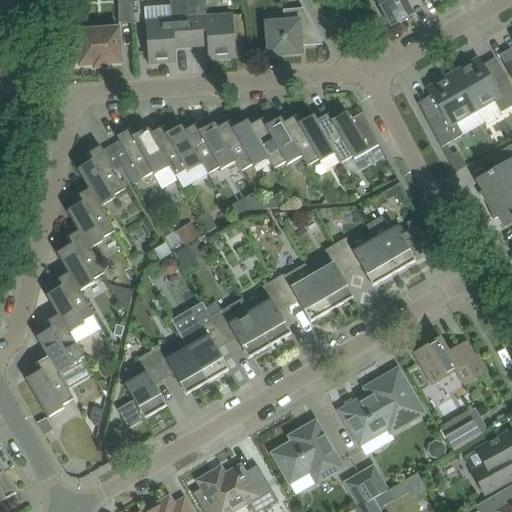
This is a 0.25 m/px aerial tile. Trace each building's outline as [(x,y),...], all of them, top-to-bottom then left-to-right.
[(118,0),(119,24),(134,24),(133,0),(118,0)] [(156,8),(144,8),(145,22),(148,66),(167,64),(176,64),(176,60),(175,49),(191,48),(187,0),(169,0),(170,6),(156,8)] [(205,0),(187,0),(191,48),(207,47),(208,58),(208,61),(217,61),(236,59),(233,15),(207,17),(205,0)] [(374,0),(390,27),(397,23),(400,24),(408,20),(409,16),(412,14),(404,0),(374,0)] [(266,24),(269,57),(301,54),(301,47),(321,45),(322,47),(323,46),(302,8),(301,8),(302,9),(283,11),(284,23),(266,24)] [(79,67),(93,66),(93,70),(108,69),(107,65),(122,64),(119,28),(76,31),(77,41),(74,41),(75,58),(78,58),(79,67)] [(479,59),(453,74),(475,112),(494,101),(501,114),(511,107),(511,88),(505,77),(493,84),(479,59)] [(426,89),(441,114),(427,122),(441,148),(463,136),(456,123),(475,112),(453,74),(426,89)] [(314,116),(313,116),(341,165),(352,158),(353,161),(369,151),(379,145),(363,113),(351,120),(347,113),(338,119),(333,122),(329,115),(317,121),(314,116)] [(284,124),(281,119),(280,119),(308,167),(319,161),(320,163),(335,155),(341,165),(313,116),(300,124),(296,117),(284,124)] [(247,122),(275,170),(285,164),(287,166),(302,157),(308,167),(280,119),(266,127),(262,120),(251,127),(247,121),(247,122)] [(214,124),(242,172),(252,166),(254,169),(268,160),(274,170),(275,170),(247,122),(233,130),(229,123),(218,129),(214,124)] [(220,171),(235,163),(241,173),(242,172),(214,124),(200,132),(196,125),(184,132),(181,127),(209,175),(219,169),(220,171)] [(209,175),(181,127),(167,135),(163,128),(151,135),(148,129),(147,130),(175,178),(186,172),(187,174),(202,165),(208,175),(209,175)] [(130,131),(117,138),(119,142),(131,162),(142,181),(153,174),(154,176),(161,189),(177,180),(175,178),(147,130),(139,135),(134,137),(130,131)] [(479,194),(488,206),(511,192),(511,145),(493,157),(500,168),(477,181),(483,191),(479,194)] [(87,155),(91,162),(78,170),(114,233),(115,232),(100,208),(115,199),(114,197),(125,190),(100,148),(87,155)] [(104,239),(114,233),(78,170),(77,171),(89,191),(77,197),(81,204),(67,212),(104,275),(105,275),(90,250),(105,241),(104,239)] [(184,203),(184,191),(162,191),(162,204),(184,203)] [(511,192),(488,206),(494,220),(499,218),(505,228),(511,223),(511,192)] [(57,254),(94,317),(80,292),(95,283),(93,281),(104,275),(67,212),(67,213),(78,233),(67,239),(71,246),(57,254)] [(391,232),(382,217),(366,227),(375,241),(375,242),(394,275),(415,262),(396,229),(391,232)] [(406,224),(418,246),(429,240),(417,218),(406,224)] [(373,287),(394,275),(375,242),(354,254),(346,239),(335,245),(348,267),(358,261),(373,287)] [(338,273),(348,267),(335,245),(324,251),(333,266),(312,278),(332,311),(353,299),(338,273)] [(93,317),(94,317),(57,254),(57,255),(68,275),(56,281),(60,288),(47,296),(83,359),(84,359),(76,345),(101,330),(93,317)] [(295,298),(310,323),(332,311),(312,278),(305,265),(285,277),(284,275),(273,281),(286,303),(295,298)] [(271,302),(250,314),(270,347),(291,335),(276,309),(286,303),(273,281),(262,288),(271,302)] [(46,323),(50,330),(37,338),(73,401),(74,401),(59,376),(74,367),(73,365),(83,359),(47,296),(46,297),(58,317),(46,323)] [(270,347),(250,314),(242,300),(211,318),(223,339),(233,334),(248,360),(270,347)] [(172,321),(171,322),(188,350),(207,383),(229,371),(214,345),(223,339),(211,318),(207,311),(202,303),(201,304),(205,311),(195,317),(198,321),(178,332),(172,321)] [(116,326),(114,336),(122,338),(124,328),(116,326)] [(63,407),(73,401),(37,338),(36,339),(48,359),(36,365),(40,372),(26,381),(48,419),(64,409),(63,407)] [(416,354),(433,384),(457,370),(466,384),(486,372),(477,358),(474,360),(465,345),(449,355),(441,340),(416,354)] [(171,370),(186,396),(207,383),(188,350),(168,362),(159,347),(148,354),(161,376),(171,370)] [(151,381),(161,376),(148,354),(138,360),(146,375),(125,387),(134,402),(118,411),(128,428),(144,419),(144,420),(167,407),(151,381)] [(351,400),(344,404),(343,410),(339,412),(359,447),(388,430),(390,434),(424,415),(400,374),(386,382),(384,378),(364,390),(368,396),(356,403),(351,400)] [(46,419),(37,424),(44,436),(53,431),(46,419)] [(473,420),(446,436),(455,452),(482,436),(480,433),(473,420)] [(296,434),(299,439),(289,445),(285,444),(278,448),(278,451),(272,455),(289,485),(310,473),(317,484),(343,469),(316,422),(296,434)] [(485,496),(506,484),(511,480),(511,466),(511,431),(476,451),(485,467),(472,473),(485,496)] [(201,488),(192,493),(202,511),(224,511),(231,508),(233,511),(247,504),(251,511),(255,511),(263,508),(264,510),(278,502),(271,490),(257,467),(245,474),(240,467),(226,475),(222,467),(213,473),(197,482),(201,488)] [(359,476),(374,500),(387,492),(373,468),(359,476)] [(3,473),(0,475),(0,504),(16,495),(3,473)] [(359,476),(346,484),(359,508),(374,500),(359,476)] [(511,511),(511,486),(475,508),(477,511),(511,511)] [(374,500),(379,509),(394,501),(388,491),(387,492),(374,500)] [(169,498),(157,505),(145,511),(193,511),(185,497),(173,504),(169,498)] [(380,511),(379,509),(374,500),(359,508),(356,510),(357,510),(358,510),(359,511),(380,511)]
